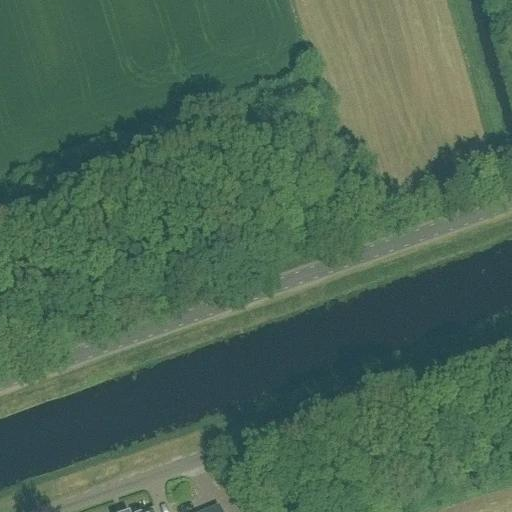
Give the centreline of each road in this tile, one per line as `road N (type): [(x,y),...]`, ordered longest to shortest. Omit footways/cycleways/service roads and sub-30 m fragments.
road 1 (unclassified): [(0,386),(511,206)]
road 2 (unclassified): [(58,511),(511,352)]
